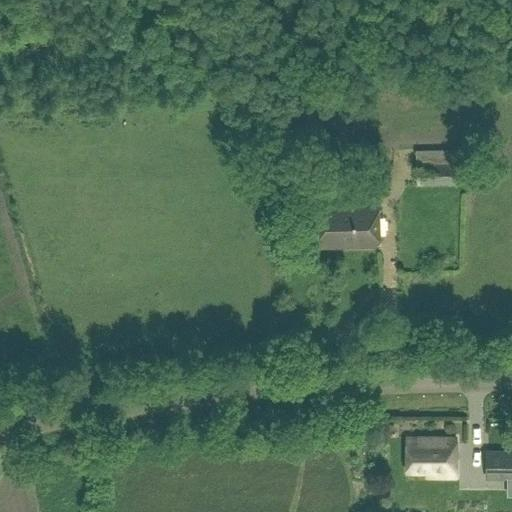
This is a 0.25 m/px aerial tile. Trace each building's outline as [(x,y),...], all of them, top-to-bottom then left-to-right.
[(459,161),(458,150),(420,151),(420,163),(459,161)] [(465,184),(464,162),(417,163),(418,185),(465,184)] [(376,245),(375,207),(350,208),(349,213),(314,214),(315,247),(376,245)] [(392,235),(391,217),(382,217),(383,235),(392,235)] [(450,438),(402,437),(402,470),(428,471),(428,473),(450,474),(450,438)] [(511,449),(486,450),(486,479),(501,479),(507,479),(507,496),(511,495),(511,449)] [(453,496),(453,511),(484,511),(485,496),(453,496)]
